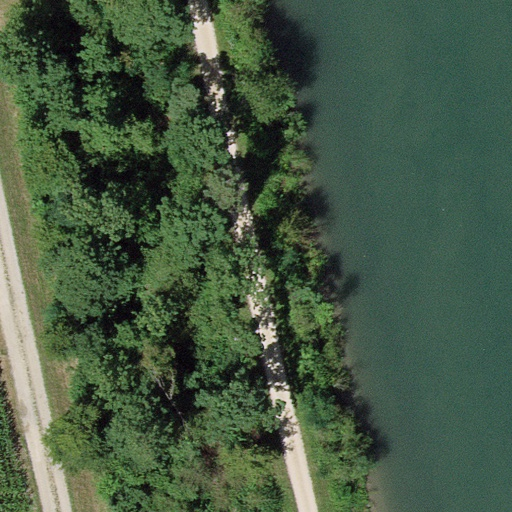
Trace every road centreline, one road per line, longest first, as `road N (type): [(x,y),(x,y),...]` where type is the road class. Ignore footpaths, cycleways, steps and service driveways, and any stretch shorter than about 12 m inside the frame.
road 1 (track): [(192,0),(301,511)]
road 2 (track): [(50,511),(0,286)]
